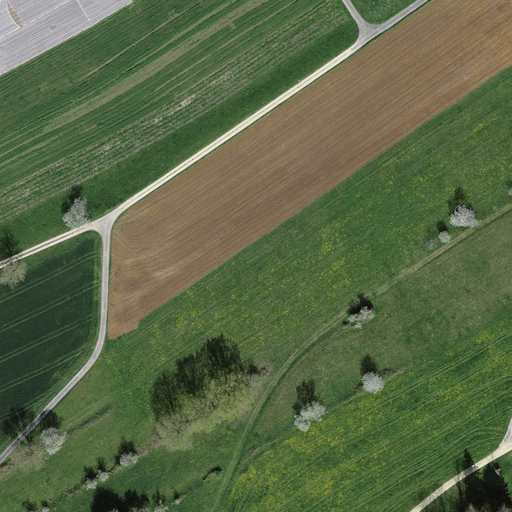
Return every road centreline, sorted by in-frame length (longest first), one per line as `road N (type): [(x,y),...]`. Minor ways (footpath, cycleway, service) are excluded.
road 1 (track): [(213,511),(256,410),(294,356),(356,305),(511,207)]
road 2 (track): [(106,217),(370,36)]
road 3 (track): [(0,460),(99,346),(106,217)]
